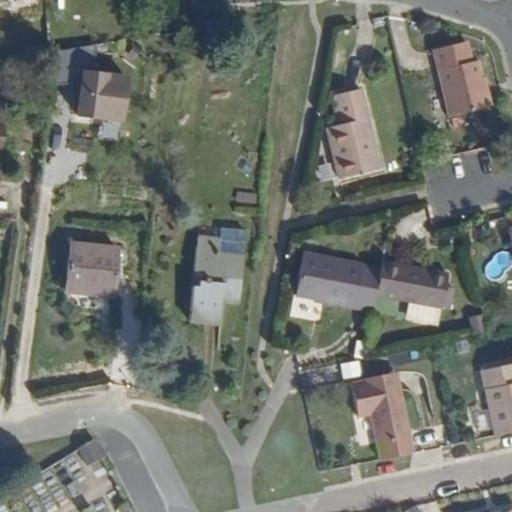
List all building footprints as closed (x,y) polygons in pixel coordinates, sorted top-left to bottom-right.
[(222,19),(202,23),(204,39),(225,37),(222,19)] [(472,59),(468,38),(435,46),(450,112),(487,104),(477,58),(472,59)] [(126,75),(80,70),(75,115),(121,120),(126,75)] [(378,165),(358,84),(329,90),(336,121),(326,125),(339,174),(378,165)] [(239,301),(246,230),(220,227),(219,240),(197,238),(194,266),(199,268),(197,287),(192,288),(190,318),(220,321),(222,302),(239,301)] [(118,298),(123,252),(74,248),(68,295),(118,298)] [(376,290),(380,272),(306,255),(299,298),(326,302),(326,305),(372,314),(376,290)] [(447,272),(382,259),(380,272),(376,290),(408,297),(404,312),(437,319),(447,272)] [(495,432),(511,428),(511,347),(511,348),(511,355),(511,364),(480,372),(495,432)] [(367,410),(377,456),(409,450),(391,370),(361,376),(360,382),(347,385),(354,413),(367,410)] [(89,441),(74,448),(84,469),(99,461),(89,441)]
